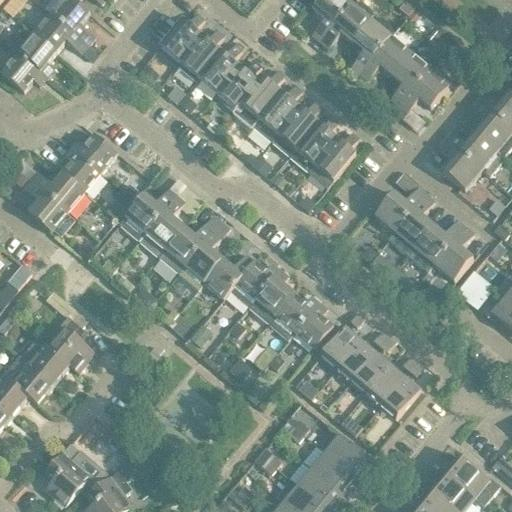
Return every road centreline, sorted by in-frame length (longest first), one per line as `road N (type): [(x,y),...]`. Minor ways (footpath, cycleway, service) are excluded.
road 1 (residential): [(327,256),(246,188),(220,189),(98,94)]
road 2 (residential): [(465,403),(458,379),(326,272),(327,256)]
road 3 (residential): [(0,493),(53,430),(73,427),(118,365)]
road 4 (residential): [(392,511),(447,442),(465,403)]
road 5 (residential): [(409,164),(484,61)]
road 6 (residential): [(327,256),(409,164)]
